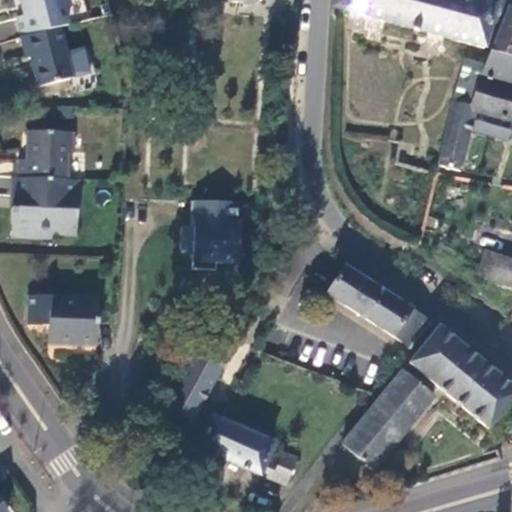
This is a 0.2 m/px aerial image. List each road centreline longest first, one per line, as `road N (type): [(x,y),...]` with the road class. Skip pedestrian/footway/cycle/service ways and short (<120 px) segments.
road 1 (unclassified): [(511,356),(327,215),(312,183),(311,146),(322,0)]
road 2 (secondary): [(83,484),(0,354)]
